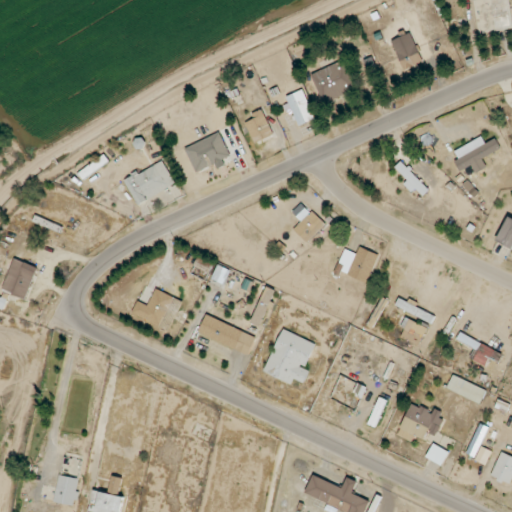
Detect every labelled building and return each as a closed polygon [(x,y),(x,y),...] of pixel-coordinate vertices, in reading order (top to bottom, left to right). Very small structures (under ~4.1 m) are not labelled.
[(511,17),(510,0),(474,0),(478,34),(511,29),(511,17)] [(392,41),(403,67),(422,59),(411,33),(392,41)] [(311,75),(323,103),(357,88),(344,60),(311,75)] [(314,120),(305,90),(287,95),(297,125),(314,120)] [(251,114),(254,119),(245,123),(255,143),(274,134),(262,109),(251,114)] [(185,147),(196,173),(216,164),(216,166),(232,159),(220,132),(185,147)] [(483,159),(501,149),(496,138),(486,143),(482,137),(452,152),(462,171),(472,166),(476,173),(487,167),(483,159)] [(83,179),(109,162),(105,155),(79,172),(83,179)] [(176,184),(163,160),(125,180),(138,205),(176,184)] [(409,171),(404,177),(424,195),(429,189),(409,171)] [(307,243),(326,224),(309,208),(290,227),(307,243)] [(497,241),(511,248),(511,218),(509,217),(497,241)] [(368,283),(379,254),(360,247),(357,254),(344,249),(336,271),(368,283)] [(38,267),(14,259),(2,291),(26,299),(38,267)] [(213,279),(225,284),(231,270),(219,265),(213,279)] [(251,322),(259,326),(276,290),(267,287),(251,322)] [(132,313),(169,330),(183,301),(156,289),(148,305),(138,301),(132,313)] [(418,310),(406,303),(406,302),(399,298),(396,305),(415,315),(418,310)] [(256,337),(207,314),(198,332),(248,355),(256,337)] [(420,346),(428,327),(407,319),(403,328),(405,329),(401,338),(420,346)] [(265,373),(292,384),(294,379),(305,383),(310,369),(306,368),(316,343),(282,329),(265,373)] [(503,354),(471,339),(468,345),(479,350),(474,361),(486,367),(490,358),(500,362),(503,354)] [(447,389),(481,404),(487,390),(453,375),(447,389)] [(387,400),(379,397),(368,424),(376,427),(387,400)] [(398,436),(412,442),(414,436),(425,440),(428,432),(436,435),(445,413),(435,409),(433,412),(411,403),(398,436)] [(488,427),(479,423),(468,454),(477,458),(488,427)] [(449,451),(432,444),(427,458),(443,465),(449,451)] [(475,461),(486,465),(492,451),(481,447),(475,461)] [(491,476),(510,484),(511,479),(511,456),(501,452),(491,476)] [(55,503),(76,506),(80,479),(59,475),(55,503)] [(366,511),(370,501),(353,494),(358,482),(347,478),(343,487),(313,476),(306,495),(349,511),(366,511)] [(121,493),(122,477),(111,477),(110,492),(121,493)] [(122,511),(124,495),(92,492),(90,511),(122,511)]
